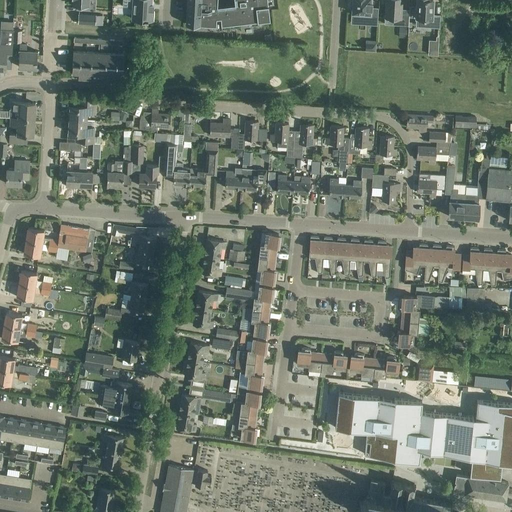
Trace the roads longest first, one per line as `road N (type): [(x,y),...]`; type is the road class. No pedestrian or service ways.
road 1 (residential): [(408,231),(409,145),(386,118),(198,107),(146,100),(113,85),(50,82)]
road 2 (residential): [(136,511),(185,217)]
road 3 (residential): [(287,328),(367,335),(379,325),(375,299),(292,290)]
road 4 (unclassified): [(43,208),(185,217)]
road 5 (residential): [(43,208),(50,82)]
